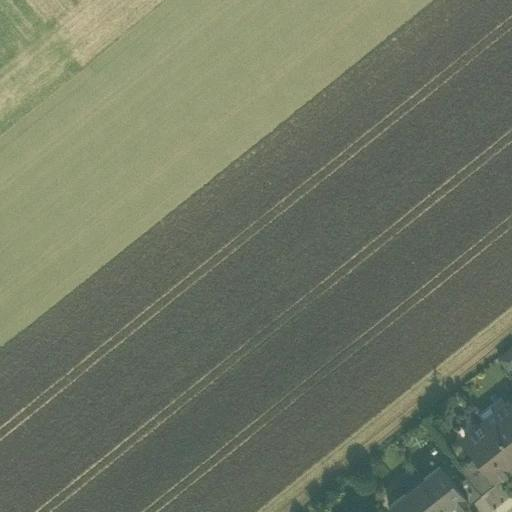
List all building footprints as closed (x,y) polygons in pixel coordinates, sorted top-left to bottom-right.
[(511,345),(496,358),(507,372),(511,367),(511,345)] [(482,418),(504,400),(499,395),(477,412),(482,418)] [(504,400),(482,418),(460,436),(466,444),(475,455),(492,477),(496,482),(511,468),(511,403),(507,398),(504,400)] [(459,468),(466,476),(456,484),(467,498),(466,499),(470,503),(480,494),(477,490),(492,477),(475,455),(459,468)] [(440,464),(422,478),(449,511),(457,506),(458,507),(467,501),(466,499),(467,498),(456,484),(440,464)] [(480,494),(496,482),(492,477),(477,490),(480,494)] [(449,511),(422,478),(405,492),(421,511),(449,511)] [(421,511),(405,492),(388,506),(392,511),(421,511)]
